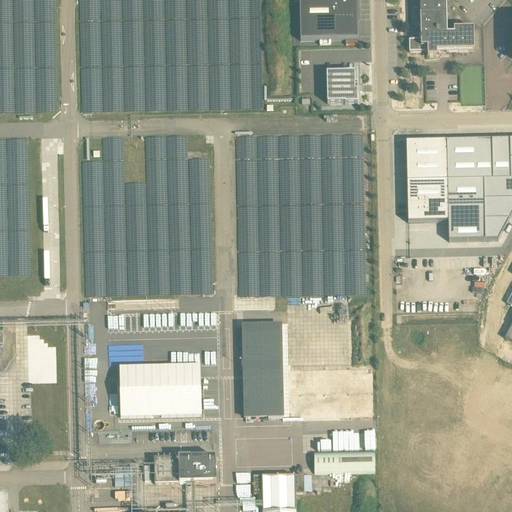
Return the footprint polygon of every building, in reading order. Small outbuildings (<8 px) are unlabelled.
[(358,41),(356,0),(299,0),(301,42),(358,41)] [(419,0),(421,33),(414,33),(414,42),(409,42),(409,54),(427,54),(427,58),(437,58),(437,54),(457,53),(474,53),(474,30),(454,31),(454,36),(447,36),(446,0),(419,0)] [(358,94),(358,93),(358,92),(355,92),(355,86),(355,74),(349,74),(347,74),(327,74),(327,105),(345,105),(345,106),(358,105),(358,94)] [(511,141),(456,143),(407,144),(407,184),(448,183),(511,181),(511,141)] [(511,181),(448,183),(407,184),(408,224),(449,223),(449,237),(449,243),(498,242),(504,233),(503,223),(509,223),(511,217),(511,181)] [(216,329),(216,315),(181,316),(181,330),(211,329),(216,329)] [(281,327),(243,328),(246,419),(283,418),(281,327)] [(200,367),(119,369),(121,420),(201,418),(200,367)] [(289,369),(290,419),(376,417),(375,368),(289,369)] [(313,441),(314,475),(376,474),(376,451),(327,452),(327,442),(332,442),(332,433),(315,433),(315,441),(313,441)] [(216,458),(154,460),(154,463),(155,486),(216,484),(216,458)] [(133,479),(133,470),(115,471),(115,480),(133,479)] [(296,511),(296,495),(304,495),(304,477),(294,477),(294,478),(263,478),(254,478),(254,496),(263,496),(262,511),(296,511)] [(133,479),(115,480),(115,489),(133,488),(133,479)]
